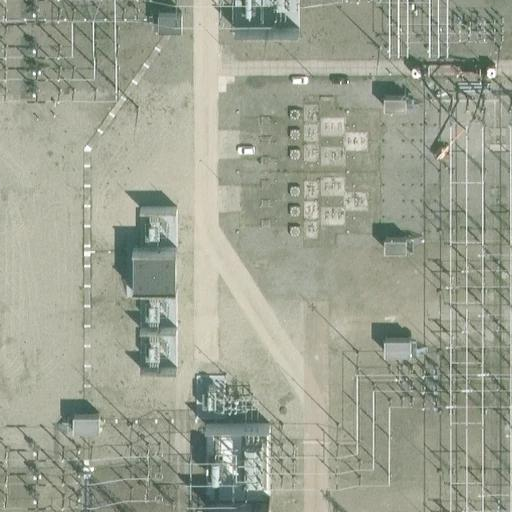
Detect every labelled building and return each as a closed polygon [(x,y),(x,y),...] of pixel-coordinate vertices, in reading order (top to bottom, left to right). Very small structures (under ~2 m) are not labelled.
[(182,12),(159,12),(159,29),(182,29),(182,12)] [(408,198),(409,185),(395,185),(394,198),(408,198)] [(406,236),(385,236),(385,249),(406,249),(406,236)] [(179,284),(179,244),(137,244),(137,284),(179,284)] [(275,278),(289,269),(282,259),(269,268),(275,278)] [(302,289),(282,299),(292,318),(312,307),(302,289)] [(411,337),(385,337),(385,353),(411,353),(411,337)] [(100,413),(74,413),(74,429),(100,429),(100,413)]
